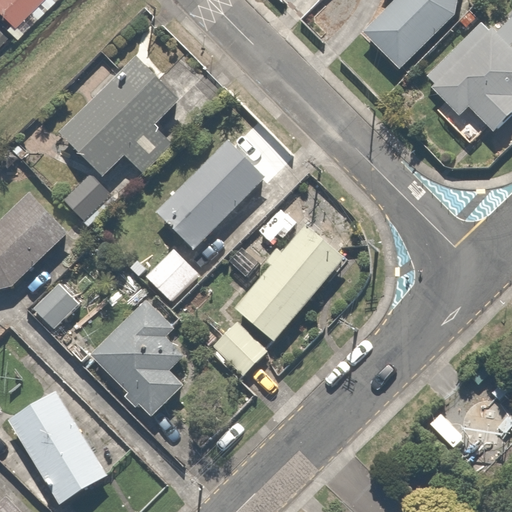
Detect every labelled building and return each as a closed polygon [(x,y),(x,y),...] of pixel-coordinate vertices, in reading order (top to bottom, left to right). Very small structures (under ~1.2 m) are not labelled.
[(53,0),(0,0),(0,9),(24,32),(53,0)] [(461,18),(464,0),(406,0),(368,41),(407,76),(461,18)] [(0,47),(14,33),(0,20),(0,47)] [(511,47),(489,24),(428,83),(463,118),(475,107),(502,133),(511,123),(511,47)] [(181,106),(141,63),(65,135),(108,181),(131,160),(146,176),(178,147),(159,126),(181,106)] [(200,253),(273,182),(235,143),(162,215),(200,253)] [(120,202),(92,173),(65,199),(93,228),(120,202)] [(76,236),(38,195),(0,229),(0,291),(19,287),(76,236)] [(299,224),(284,209),(257,235),(273,250),(299,224)] [(353,262),(313,227),(241,309),(281,344),(353,262)] [(264,259),(247,242),(225,262),(242,280),(264,259)] [(202,274),(175,249),(146,281),(173,305),(202,274)] [(78,309),(57,284),(30,307),(51,332),(78,309)] [(181,328),(155,301),(94,361),(156,424),(193,388),(178,374),(191,361),(169,340),(181,328)] [(274,349),(241,320),(212,353),(246,382),(274,349)] [(116,482),(64,393),(13,422),(64,511),(116,482)] [(449,413),(435,428),(459,452),(474,437),(449,413)] [(0,511),(26,511),(0,485),(0,511)]
